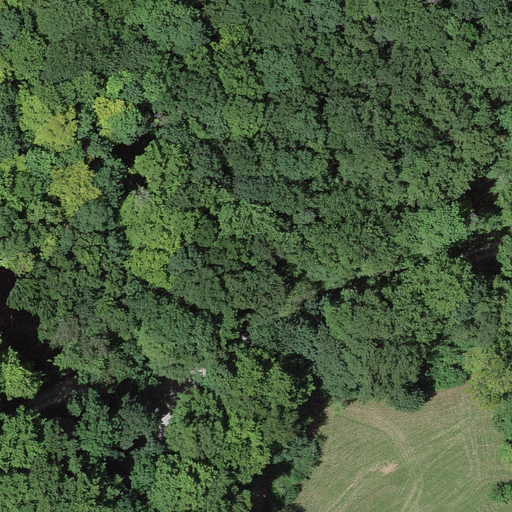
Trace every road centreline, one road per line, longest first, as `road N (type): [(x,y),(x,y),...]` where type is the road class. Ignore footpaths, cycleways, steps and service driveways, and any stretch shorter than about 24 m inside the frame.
road 1 (track): [(511,240),(300,307),(206,359),(163,406)]
road 2 (track): [(163,406),(150,391),(106,383),(0,424)]
road 3 (track): [(96,511),(157,439),(163,406)]
